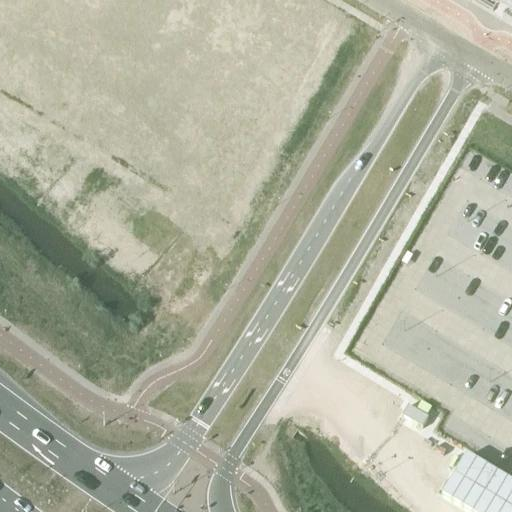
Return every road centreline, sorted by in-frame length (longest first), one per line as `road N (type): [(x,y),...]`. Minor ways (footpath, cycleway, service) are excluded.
road 1 (tertiary): [(439,40),(184,441),(139,472),(98,478)]
road 2 (tertiary): [(223,511),(228,468),(475,61)]
road 3 (trunk): [(98,478),(0,401)]
